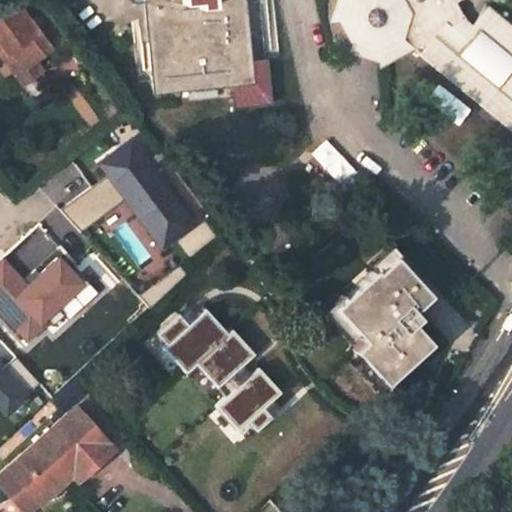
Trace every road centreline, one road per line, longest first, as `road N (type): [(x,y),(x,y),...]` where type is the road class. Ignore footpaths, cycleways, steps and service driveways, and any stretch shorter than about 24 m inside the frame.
road 1 (unknown): [(295,0),(318,107),(511,297)]
road 2 (primary): [(511,334),(395,511)]
road 3 (primary): [(439,511),(511,407)]
